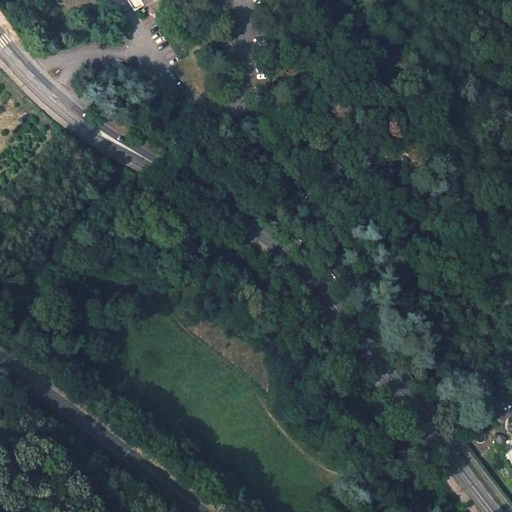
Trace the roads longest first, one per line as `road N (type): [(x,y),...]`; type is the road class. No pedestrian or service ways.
road 1 (tertiary): [(0,42),(84,122),(237,211),(288,252),(492,511)]
road 2 (track): [(379,511),(341,471),(299,449),(248,379),(206,345),(127,346),(57,327)]
